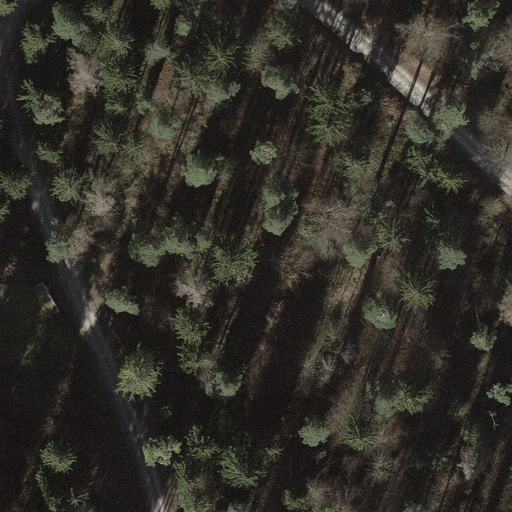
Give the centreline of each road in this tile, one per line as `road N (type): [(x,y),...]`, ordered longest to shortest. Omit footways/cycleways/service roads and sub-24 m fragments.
road 1 (track): [(0,53),(21,144),(130,399),(163,511)]
road 2 (track): [(511,175),(311,0)]
